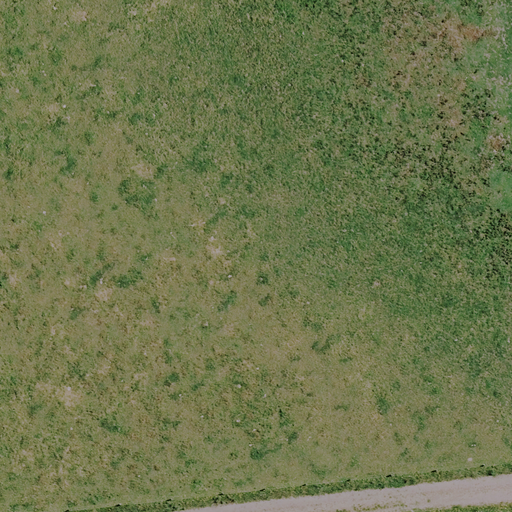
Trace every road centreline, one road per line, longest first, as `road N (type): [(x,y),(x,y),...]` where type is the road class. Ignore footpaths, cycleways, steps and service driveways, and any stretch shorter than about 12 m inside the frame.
road 1 (secondary): [(502,511),(406,0)]
road 2 (track): [(511,464),(479,476),(299,481),(29,511)]
